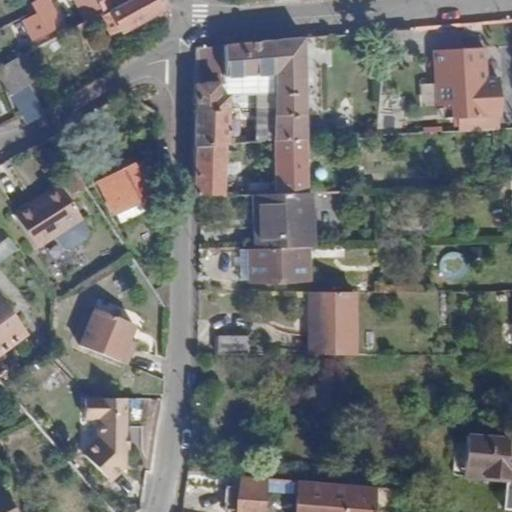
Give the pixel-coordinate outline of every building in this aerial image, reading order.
[(32,12),(44,36),(60,28),(48,4),(45,0),(32,0),(27,3),(32,12)] [(99,18),(127,0),(76,0),(74,1),(86,24),(97,19),(99,18)] [(158,0),(127,0),(99,18),(111,37),(118,33),(120,36),(141,23),(145,29),(160,19),(156,13),(165,8),(158,0)] [(272,93),(273,105),(273,139),(306,137),(302,36),(214,47),(215,83),(216,95),(226,95),(238,94),(246,94),(272,93)] [(194,84),(215,83),(214,47),(195,49),(194,84)] [(482,48),(431,49),(431,71),(438,77),(439,105),(453,104),(454,118),(496,117),(495,79),(482,79),(482,49),(482,48)] [(39,78),(26,53),(0,64),(0,78),(8,93),(27,85),(39,78)] [(215,83),(194,84),(194,107),(216,106),(216,95),(215,83)] [(25,125),(43,113),(27,85),(8,93),(20,116),(25,125)] [(216,106),(226,106),(226,95),(216,95),(216,106)] [(453,104),(439,105),(439,118),(454,118),(453,104)] [(273,105),(265,106),(253,106),(255,139),(273,139),(273,105)] [(194,119),(194,142),(223,140),(227,140),(226,113),(203,113),(194,114),(194,119)] [(259,182),(258,195),(308,193),(306,137),(273,139),(274,181),(259,182)] [(223,140),(194,142),(193,196),(195,198),(223,197),(223,140)] [(96,182),(115,212),(139,200),(150,194),(131,163),(96,182)] [(81,185),(71,169),(61,177),(71,191),(81,185)] [(55,181),(34,195),(38,200),(58,186),(55,181)] [(78,215),(58,186),(38,200),(34,195),(10,212),(34,247),(78,215)] [(258,222),(259,251),(307,249),(312,249),(312,193),(308,193),(258,195),(255,195),(255,221),(258,222)] [(145,208),(139,200),(115,212),(122,222),(145,208)] [(509,230),(508,202),(497,203),(493,208),(493,224),(499,230),(509,230)] [(0,263),(1,265),(20,248),(9,236),(0,243),(0,263)] [(344,263),(344,248),(315,249),(316,264),(344,263)] [(259,251),(247,251),(248,283),(307,281),(307,249),(259,251)] [(363,355),(362,292),(310,293),(311,356),(363,355)] [(127,360),(134,345),(127,341),(130,333),(135,318),(96,302),(80,340),(127,360)] [(0,346),(20,330),(0,308),(0,346)] [(127,341),(134,345),(137,337),(130,333),(127,341)] [(217,334),(216,353),(245,353),(246,335),(217,334)] [(136,399),(94,398),(94,418),(117,419),(117,452),(96,451),(82,467),(106,494),(136,465),(136,399)] [(467,436),(463,476),(511,480),(511,460),(507,461),(509,440),(467,436)] [(369,511),(370,485),(237,473),(237,488),(225,487),(224,510),(236,511),(235,511),(369,511)] [(0,511),(12,511),(0,489),(0,511)]
